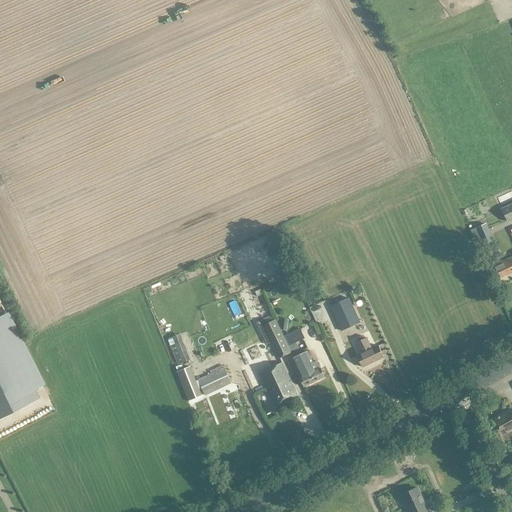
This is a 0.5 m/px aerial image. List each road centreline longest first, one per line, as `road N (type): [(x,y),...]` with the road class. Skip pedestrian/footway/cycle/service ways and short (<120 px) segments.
road 1 (secondary): [(239,511),(456,395)]
road 2 (unclassified): [(511,510),(456,395)]
